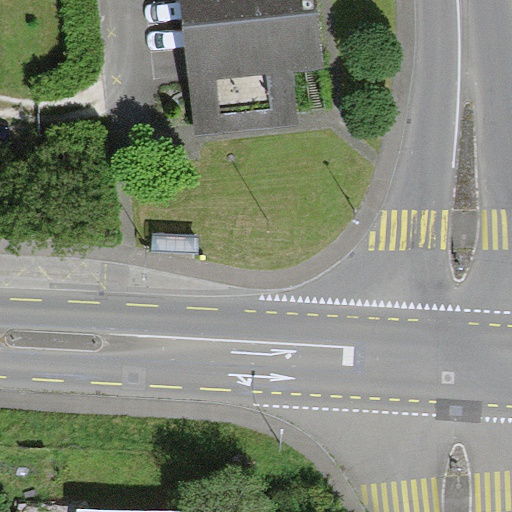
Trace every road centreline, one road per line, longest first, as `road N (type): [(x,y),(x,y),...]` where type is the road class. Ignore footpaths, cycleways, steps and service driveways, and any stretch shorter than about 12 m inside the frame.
road 1 (secondary): [(451,359),(0,339)]
road 2 (tertiary): [(459,0),(467,130),(451,359)]
road 3 (residential): [(451,359),(453,511)]
